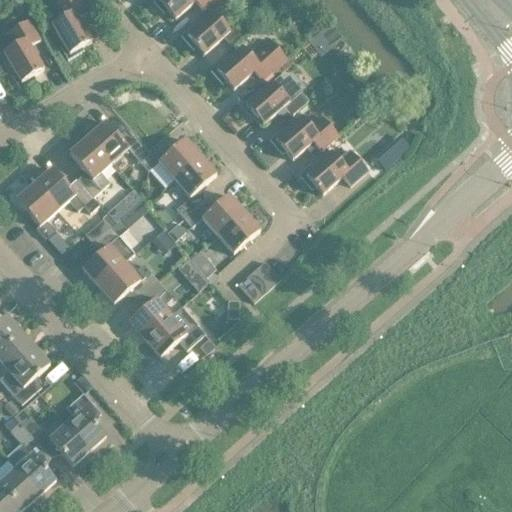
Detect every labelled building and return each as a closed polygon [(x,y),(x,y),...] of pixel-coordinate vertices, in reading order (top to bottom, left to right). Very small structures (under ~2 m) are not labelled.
[(51,26),(63,47),(60,49),(68,62),(84,52),(82,49),(91,43),(78,20),(88,14),(79,0),(64,0),(54,6),(62,19),(51,26)] [(167,12),(175,21),(195,3),(203,12),(216,0),(153,0),(152,1),(164,15),(167,12)] [(196,49),(203,57),(223,39),(231,48),(249,32),(241,23),(229,33),(212,14),(194,30),(192,27),(180,37),(193,51),(196,49)] [(3,54),(15,75),(12,77),(20,90),(36,81),(34,77),(43,71),(30,48),(40,42),(28,22),(6,34),(14,48),(3,54)] [(225,84),(233,92),(253,74),(261,83),(286,61),(270,42),(251,59),(242,49),(224,65),(221,62),(210,72),(222,86),(225,84)] [(278,79),(272,84),(254,100),(251,97),(240,107),(252,121),(255,119),(262,127),(283,109),(290,118),(309,102),(301,93),(305,89),(297,80),(293,77),(288,76),(283,76),(278,79)] [(285,153),(292,162),(312,144),(320,153),(338,137),(322,119),(310,129),(302,119),(283,135),(281,132),(269,142),(282,156),(285,153)] [(149,156),(133,139),(125,146),(105,124),(87,140),(110,166),(128,151),(140,164),(149,157),(149,156)] [(110,166),(87,140),(69,156),(85,174),(77,182),(93,200),(109,185),(100,175),(110,166)] [(149,157),(140,164),(148,173),(158,164),(174,182),(200,159),(184,141),(166,157),(158,148),(149,156),(149,157)] [(315,188),(322,197),(342,179),(350,188),(368,172),(351,154),(340,164),(331,154),(313,170),(311,167),(299,177),(312,191),(315,188)] [(200,159),(174,182),(189,200),(176,212),(184,220),(202,205),(194,196),(216,177),(200,159)] [(52,171),(34,186),(57,213),(68,203),(77,213),(93,200),(77,182),(68,189),(52,171)] [(57,213),(34,186),(16,202),(38,228),(35,230),(45,241),(55,233),(46,223),(57,213)] [(124,219),(135,200),(122,192),(110,211),(124,219)] [(209,213),(202,205),(184,220),(191,229),(202,220),(217,238),(244,215),(228,197),(209,213)] [(244,215),(217,238),(233,256),(260,233),(244,215)] [(107,217),(103,221),(85,237),(93,246),(111,230),(115,226),(107,217)] [(111,230),(93,246),(100,254),(82,271),(97,289),(124,266),(134,257),(119,239),(128,230),(120,221),(115,226),(111,230)] [(155,267),(166,252),(146,238),(135,254),(155,267)] [(206,280),(215,272),(200,253),(190,262),(206,280)] [(280,282),(264,264),(255,271),(271,290),(280,282)] [(133,275),(124,266),(97,289),(113,307),(132,290),(139,299),(157,283),(143,266),(133,275)] [(271,290),(255,271),(247,279),(262,297),(271,290)] [(262,297),(247,279),(238,287),(253,305),(262,297)] [(157,283),(139,299),(147,307),(128,324),(144,342),(171,319),(162,309),(172,300),(157,283)] [(239,303),(228,303),(226,320),(238,321),(239,303)] [(0,314),(0,352),(20,334),(6,317),(4,319),(0,314)] [(180,329),(171,319),(144,342),(160,360),(179,343),(186,352),(204,336),(190,320),(180,329)] [(0,352),(0,366),(1,366),(8,374),(35,350),(20,334),(0,352)] [(35,350),(8,374),(22,390),(13,397),(21,407),(41,389),(34,381),(49,367),(35,350)] [(66,427),(89,453),(106,438),(92,423),(100,415),(83,396),(66,410),(74,419),(66,427)] [(50,460),(33,440),(19,425),(10,433),(31,457),(15,471),(39,497),(55,483),(42,467),(50,460)] [(89,453),(66,427),(50,441),(42,432),(33,440),(50,460),(58,452),(72,468),(89,453)] [(15,471),(0,484),(0,485),(22,511),(39,497),(15,471)] [(0,485),(0,511),(21,511),(22,511),(0,485)]
